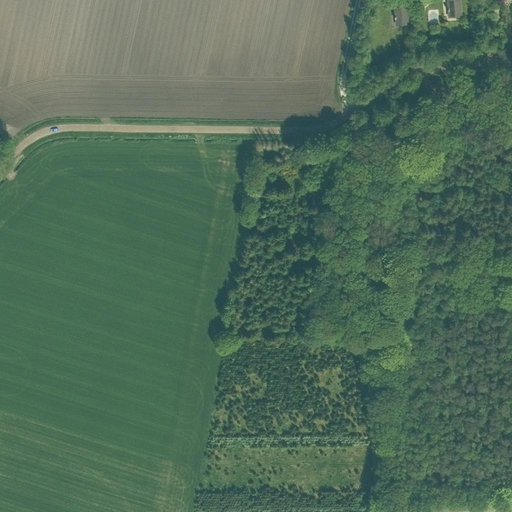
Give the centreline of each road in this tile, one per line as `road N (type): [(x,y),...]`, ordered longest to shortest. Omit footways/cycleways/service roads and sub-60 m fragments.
road 1 (unclassified): [(423,70),(321,128),(58,128),(23,143),(0,166)]
road 2 (track): [(423,70),(377,349),(381,511)]
